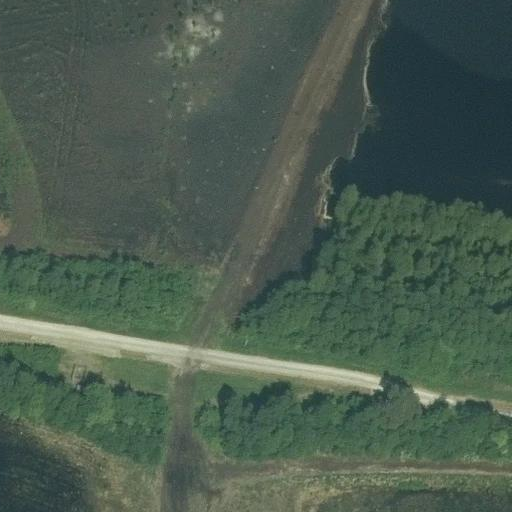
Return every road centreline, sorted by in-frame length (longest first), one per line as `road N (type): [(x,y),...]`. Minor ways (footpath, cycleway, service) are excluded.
road 1 (track): [(511,415),(375,376),(0,317)]
road 2 (track): [(375,376),(256,417),(88,386)]
